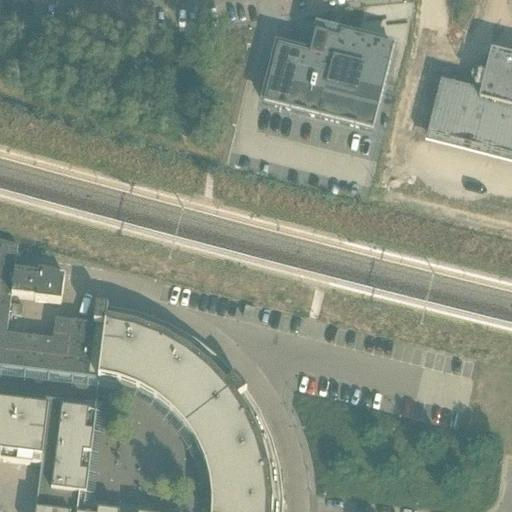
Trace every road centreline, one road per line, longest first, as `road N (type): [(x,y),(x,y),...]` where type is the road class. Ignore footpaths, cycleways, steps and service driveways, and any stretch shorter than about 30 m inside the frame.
road 1 (residential): [(454,400),(305,365),(236,363)]
road 2 (residential): [(236,363),(197,329),(141,303),(74,289)]
road 3 (residential): [(297,510),(270,405),(236,363)]
